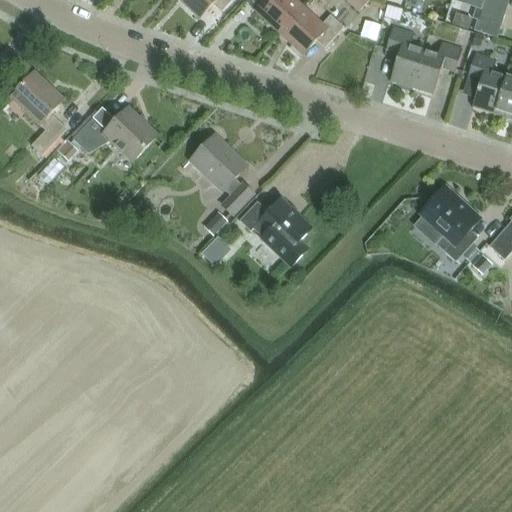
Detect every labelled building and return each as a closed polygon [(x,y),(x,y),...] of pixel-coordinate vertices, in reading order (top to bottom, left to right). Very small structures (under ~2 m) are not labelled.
[(234,0),(177,0),(199,20),(213,6),(221,14),(234,0)] [(279,35),(303,8),(294,0),(266,0),(255,13),(279,35)] [(368,2),(366,0),(342,0),(357,14),(368,2)] [(486,36),(497,0),(484,0),(474,32),(486,36)] [(510,0),(497,0),(486,36),(497,40),(510,0)] [(325,50),(344,29),(331,17),(322,26),(303,8),(279,35),(303,57),(317,42),(325,50)] [(412,90),(424,52),(410,48),(414,35),(393,28),(386,52),(399,56),(390,83),(412,90)] [(475,34),(472,46),(480,49),(484,37),(475,34)] [(455,74),(462,50),(442,44),(438,57),(424,52),(412,90),(433,97),(442,69),(455,74)] [(494,117),(506,79),(492,74),(496,61),(475,54),(468,78),(481,82),(472,110),(494,117)] [(42,157),(67,131),(51,116),(64,101),(35,74),(11,100),(40,127),(46,133),(32,148),(42,157)] [(511,80),(506,79),(494,117),(511,122),(511,80)] [(134,163),(157,138),(128,111),(113,127),(100,114),(73,142),(89,156),(111,142),(134,163)] [(233,217),(254,195),(243,186),(242,187),(235,180),(246,168),(215,138),(192,163),(223,192),(224,191),(231,198),(223,208),(233,217)] [(76,152),(66,142),(56,153),(66,163),(76,152)] [(463,236),(479,219),(447,191),(423,218),(444,237),(436,245),(456,264),(473,245),(463,236)] [(300,243),(312,230),(281,201),(268,214),(258,204),(240,223),(251,233),(253,231),(260,238),(258,240),(290,270),(308,250),(300,243)] [(226,223),(217,213),(202,229),(212,239),(226,223)] [(511,222),(511,223),(490,248),(505,262),(511,254),(511,222)] [(219,239),(202,255),(213,266),(230,249),(219,239)] [(480,253),(472,247),(462,258),(470,264),(480,253)] [(491,265),(481,256),(471,267),(481,276),(491,265)]
